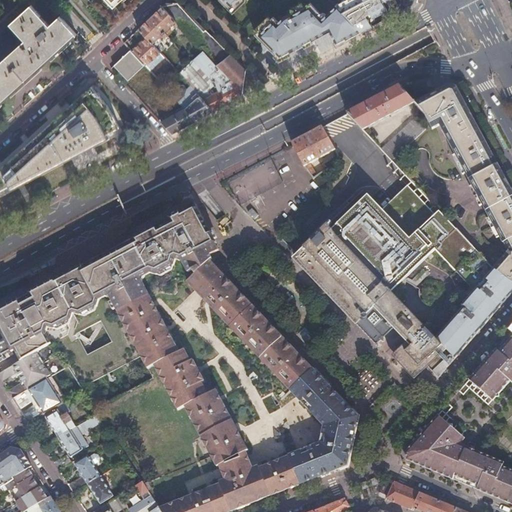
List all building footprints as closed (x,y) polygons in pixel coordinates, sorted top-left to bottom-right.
[(237,0),(231,7),(223,0),(219,0),(232,13),(244,1),(243,0),(237,0)] [(383,3),(386,2),(384,0),(343,0),(335,4),(336,5),(360,31),(371,25),(368,18),(386,9),(383,3)] [(239,97),(242,95),(246,71),(215,40),(178,2),(168,2),(166,1),(162,6),(175,21),(202,51),(232,83),(231,84),(239,97)] [(359,33),(361,32),(360,31),(336,5),(326,15),(324,13),(323,13),(321,13),(320,14),(310,3),(302,6),(292,12),(283,17),(283,18),(281,19),(278,22),(272,16),(270,19),(257,32),(254,34),(278,59),(300,47),(296,41),(311,34),(314,39),(329,32),(336,45),(353,36),(352,35),(357,31),(359,33)] [(292,12),(302,6),(301,3),(290,9),(292,12)] [(0,102),(75,35),(58,16),(48,25),(29,5),(9,24),(24,41),(0,61),(0,102)] [(175,21),(162,6),(150,17),(166,36),(171,31),(168,28),(175,21)] [(254,29),(257,32),(270,19),(267,16),(254,29)] [(166,36),(150,17),(137,29),(146,38),(151,44),(159,37),(161,40),(166,36)] [(300,47),(314,39),(311,34),(296,41),(300,47)] [(159,53),(151,44),(146,38),(132,51),(145,65),(159,53)] [(160,120),(179,102),(160,82),(158,80),(145,65),(132,51),(124,42),(104,61),(160,120)] [(225,104),(239,97),(231,84),(232,83),(202,51),(191,62),(178,73),(193,89),(193,90),(213,110),(225,104)] [(362,130),(414,102),(400,86),(399,85),(373,100),(348,113),(348,114),(362,129),(362,130)] [(493,268),(511,283),(511,197),(507,189),(488,153),(459,100),(451,86),(416,105),(423,113),(431,127),(439,124),(465,173),(503,243),(504,243),(508,251),(493,268)] [(107,105),(91,87),(0,168),(0,191),(120,127),(107,105)] [(204,115),(213,110),(193,90),(189,93),(188,93),(179,102),(183,106),(196,120),(204,115)] [(181,127),(196,120),(183,106),(182,107),(183,110),(161,121),(172,132),(181,127)] [(425,129),(415,118),(381,149),(392,161),(425,129)] [(307,136),(292,143),(308,173),(310,171),(306,166),(334,151),(322,128),(307,136)] [(407,185),(382,209),(389,217),(414,193),(407,185)] [(398,263),(409,275),(434,252),(453,271),(462,279),(475,292),(462,306),(464,309),(435,338),(454,359),(462,350),(476,334),(493,315),(492,315),(511,292),(511,283),(493,268),(491,267),(486,261),(475,250),(452,225),(448,229),(435,215),(414,193),(389,217),(382,209),(378,205),(361,222),(398,263)] [(361,222),(378,205),(368,194),(350,211),(361,222)] [(0,361),(14,353),(12,351),(15,350),(21,361),(26,359),(36,353),(52,344),(46,334),(47,331),(47,328),(54,328),(70,321),(73,314),(81,315),(98,306),(100,299),(99,297),(108,293),(118,313),(151,297),(149,294),(141,277),(147,274),(149,272),(150,275),(155,275),(173,266),(175,261),(181,262),(187,273),(189,272),(193,270),(198,268),(200,270),(203,268),(209,262),(212,260),(209,256),(219,251),(215,244),(216,243),(196,205),(193,204),(166,219),(126,240),(24,295),(0,307),(0,361)] [(248,212),(254,219),(258,216),(252,209),(248,212)] [(406,308),(391,291),(409,275),(398,263),(361,222),(350,211),(332,229),(327,224),(320,231),(301,249),(294,256),(377,344),(393,328),(406,341),(392,355),(397,360),(399,359),(411,370),(416,366),(421,361),(427,367),(432,371),(437,377),(448,366),(454,359),(435,338),(418,320),(406,308)] [(445,218),(438,211),(435,215),(448,229),(452,225),(445,218)] [(187,282),(290,390),(312,370),(209,262),(203,268),(200,270),(197,274),(193,277),(187,282)] [(217,468),(219,466),(245,452),(248,451),(246,447),(217,392),(208,396),(202,384),(204,383),(194,362),(191,363),(185,351),(179,354),(151,297),(118,313),(148,369),(154,366),(178,410),(185,407),(211,457),(217,468)] [(428,328),(430,331),(433,327),(427,321),(424,324),(428,328)] [(463,439),(437,416),(414,442),(413,442),(401,456),(437,472),(459,481),(477,489),(481,490),(504,500),(511,503),(511,330),(467,381),(491,402),(508,382),(511,385),(511,383),(511,469),(501,465),(504,461),(460,443),(463,439)] [(40,359),(36,353),(26,359),(21,361),(0,373),(0,377),(2,381),(17,372),(24,383),(9,392),(13,398),(41,381),(47,378),(50,376),(47,372),(43,370),(39,362),(40,359)] [(356,360),(343,372),(364,395),(377,383),(356,360)] [(75,396),(84,390),(69,366),(50,376),(61,394),(58,396),(47,378),(41,381),(13,398),(20,409),(28,422),(40,415),(65,401),(75,396)] [(288,456),(299,484),(349,463),(360,417),(354,411),(353,412),(327,386),(328,384),(321,377),(314,370),(313,371),(312,370),(290,390),(325,427),(321,444),(288,456)] [(33,429),(48,421),(59,438),(76,428),(68,414),(71,412),(65,402),(65,401),(40,415),(28,422),(33,429)] [(96,423),(102,419),(99,414),(92,418),(96,423)] [(82,431),(96,423),(92,418),(79,426),(82,431)] [(76,428),(59,438),(72,459),(84,452),(83,451),(91,446),(82,431),(79,426),(76,428)] [(0,511),(25,511),(27,511),(51,497),(39,478),(26,486),(15,468),(28,460),(21,450),(11,447),(0,454),(0,511)] [(159,509),(161,511),(229,511),(273,494),(299,484),(288,456),(259,468),(258,466),(253,469),(245,452),(219,466),(225,479),(219,482),(219,484),(159,509)] [(55,463),(59,470),(72,462),(67,454),(55,463)] [(69,485),(74,493),(88,484),(101,476),(88,456),(75,464),(82,476),(69,485)] [(101,476),(88,484),(101,504),(113,496),(101,476)] [(161,511),(159,509),(143,482),(136,487),(144,500),(129,510),(130,511),(161,511)] [(424,511),(453,511),(456,507),(394,482),(387,499),(405,507),(413,510),(415,508),(424,511)] [(107,511),(111,510),(111,511),(118,511),(127,507),(120,496),(94,511),(107,511)] [(60,511),(59,509),(51,497),(27,511),(60,511)] [(311,511),(344,511),(350,507),(345,499),(311,511)]
